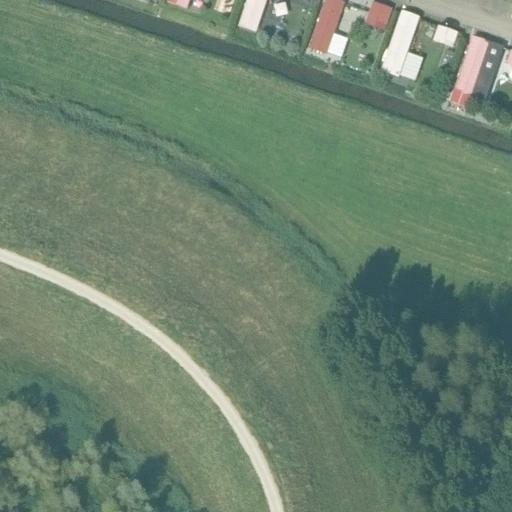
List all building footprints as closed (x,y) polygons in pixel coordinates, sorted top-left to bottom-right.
[(168,0),(167,5),(187,12),(190,0),(168,0)] [(247,0),(238,29),(256,35),(267,0),(247,0)] [(332,0),(325,0),(309,51),(327,57),(327,55),(334,36),(344,4),(332,0)] [(372,4),(366,21),(386,27),(392,10),(372,4)] [(401,13),(380,73),(399,80),(399,78),(407,55),(420,19),(401,13)] [(473,38),(450,105),(468,112),(472,100),(484,104),(503,49),(473,38)]
